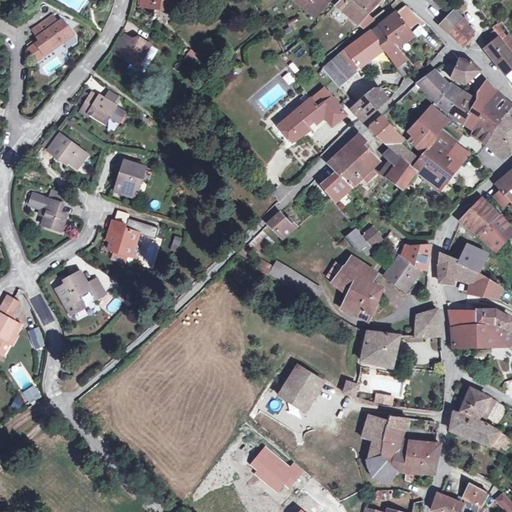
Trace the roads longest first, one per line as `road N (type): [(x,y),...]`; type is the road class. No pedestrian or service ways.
road 1 (residential): [(511,162),(442,231),(432,260),(450,388),(446,442),(426,511)]
road 2 (residential): [(163,511),(59,408),(51,335),(23,273)]
road 3 (residential): [(455,48),(256,228)]
road 4 (track): [(256,228),(59,408)]
road 5 (residential): [(12,152),(80,78),(121,0)]
road 6 (residential): [(23,273),(1,212),(12,152)]
